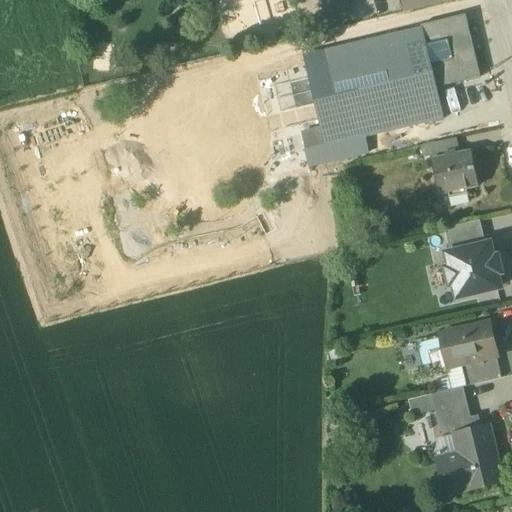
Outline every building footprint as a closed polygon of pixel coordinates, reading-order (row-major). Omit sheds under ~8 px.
[(335,0),(323,4),(327,17),(349,11),(345,0),(335,0)] [(401,0),(404,13),(456,0),(401,0)] [(439,64),(444,87),(480,79),(465,16),(421,26),(422,29),(426,47),(448,42),(452,58),(448,59),(449,61),(439,64)] [(320,128),(324,146),(325,147),(364,138),(444,119),(436,88),(426,47),(422,29),(303,57),(320,128)] [(300,132),(305,151),(324,146),(320,128),(300,132)] [(470,147),(497,143),(494,129),(467,133),(470,147)] [(368,154),(364,138),(325,147),(324,146),(305,151),(309,168),(368,154)] [(420,147),(422,158),(454,150),(452,140),(449,141),(420,147)] [(436,195),(447,193),(465,188),(478,185),(470,151),(428,161),(436,195)] [(466,195),(465,188),(447,193),(448,199),(466,195)] [(445,230),(450,255),(486,247),(480,222),(445,230)] [(492,259),(489,246),(486,247),(450,255),(447,255),(450,269),(446,270),(450,286),(454,285),(457,298),(499,289),(496,275),(500,274),(496,258),(492,259)] [(449,350),(453,367),(461,365),(492,358),(492,356),(488,340),(492,339),(488,325),(440,337),(444,351),(449,350)] [(461,365),(466,388),(501,379),(496,356),(492,356),(492,358),(461,365)] [(463,389),(466,388),(461,365),(453,367),(448,376),(448,380),(451,391),(463,389)] [(438,394),(451,391),(448,380),(435,383),(438,394)] [(434,410),(439,430),(441,430),(471,422),(470,418),(463,389),(451,391),(438,394),(431,396),(434,410)] [(413,415),(434,410),(431,396),(410,401),(413,415)] [(478,417),(470,418),(471,422),(441,430),(455,436),(481,430),(478,417)] [(436,454),(446,496),(501,483),(488,429),(481,430),(455,436),(455,438),(435,443),(438,454),(436,454)]
